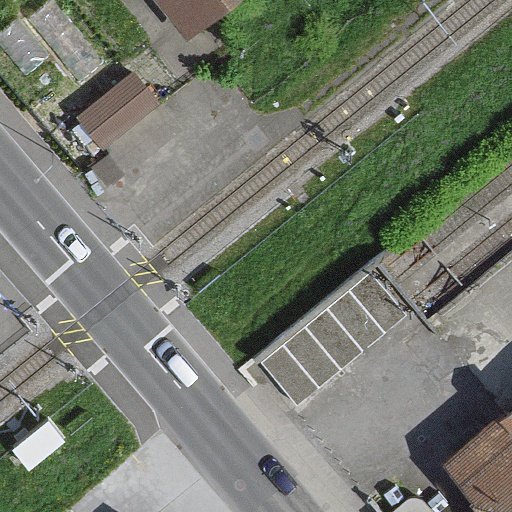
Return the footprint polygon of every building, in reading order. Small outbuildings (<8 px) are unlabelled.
[(235,0),(156,0),(188,38),(235,0)] [(155,102),(131,72),(77,115),(100,145),(155,102)] [(155,102),(100,145),(122,172),(176,129),(155,102)] [(371,266),(261,356),(297,400),(407,311),(371,266)] [(511,511),(511,394),(443,453),(481,498),(493,511),(511,511)] [(436,511),(422,495),(417,493),(413,493),(409,494),(386,511),(436,511)] [(493,511),(481,498),(464,511),(493,511)]
